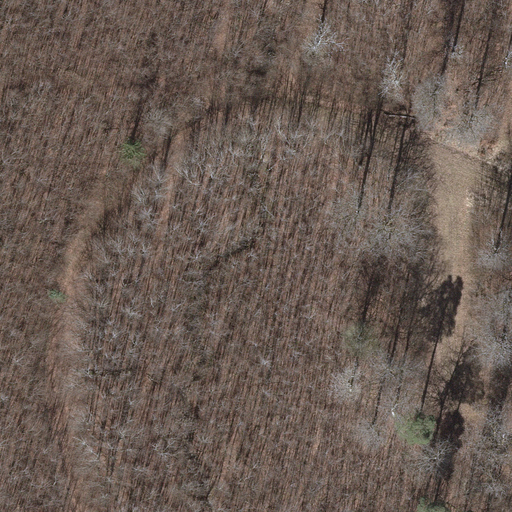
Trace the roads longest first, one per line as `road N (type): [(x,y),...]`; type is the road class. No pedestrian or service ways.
road 1 (track): [(79,511),(59,366),(74,283),(113,215),(175,140),(229,111),(316,106),(420,144)]
road 2 (track): [(420,144),(448,206),(440,356),(446,412),(473,461),(511,479)]
